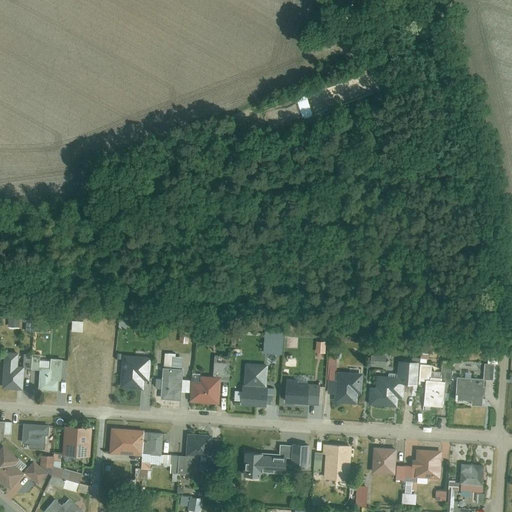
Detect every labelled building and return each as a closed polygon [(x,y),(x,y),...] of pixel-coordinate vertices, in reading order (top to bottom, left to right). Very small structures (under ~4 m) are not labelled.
[(165,354),(162,401),(182,402),(184,370),(175,370),(176,355),(165,354)] [(6,355),(5,387),(24,388),(25,367),(18,367),(19,356),(6,355)] [(194,373),(192,403),(219,405),(221,382),(229,382),(231,359),(213,357),(212,374),(194,373)] [(76,359),(75,384),(96,385),(96,371),(88,371),(89,360),(76,359)] [(123,359),(122,387),(140,388),(150,389),(151,361),(123,359)] [(41,360),(40,387),(62,388),(63,360),(41,360)] [(374,375),(372,402),(403,404),(405,386),(415,387),(417,362),(397,361),(395,377),(374,375)] [(425,384),(424,405),(449,407),(450,382),(451,362),(442,362),(442,381),(430,380),(431,366),(419,365),(418,384),(425,384)] [(496,363),(485,362),(484,378),(457,376),(455,405),(484,407),(485,381),(494,382),(496,363)] [(267,365),(244,363),(241,403),(264,404),(267,365)] [(339,376),(337,401),(359,402),(361,378),(339,376)] [(297,379),(285,378),(283,402),(318,404),(319,383),(297,382),(297,379)] [(11,422),(0,421),(0,433),(10,434),(11,422)] [(49,424),(25,424),(25,448),(48,449),(49,424)] [(64,428),(62,454),(90,456),(92,430),(75,429),(64,428)] [(166,433),(113,429),(111,452),(164,456),(166,433)] [(210,437),(188,436),(187,456),(209,458),(210,437)] [(250,455),(248,478),(287,480),(290,445),(275,444),(274,456),(250,455)] [(3,446),(0,449),(0,481),(13,492),(27,476),(37,483),(46,472),(33,461),(27,467),(3,446)] [(350,481),(351,448),(325,447),(323,480),(350,481)] [(396,451),(373,449),(371,476),(441,480),(443,453),(417,452),(416,466),(396,464),(396,451)] [(53,456),(41,456),(41,466),(53,466),(53,456)] [(165,457),(164,467),(173,468),(174,458),(165,457)] [(179,457),(178,474),(200,476),(202,459),(179,457)] [(485,493),(486,466),(460,465),(459,492),(485,493)] [(55,467),(50,484),(76,493),(82,476),(55,467)] [(370,488),(357,488),(357,503),(369,504),(370,488)] [(85,511),(60,492),(44,511),(85,511)] [(436,492),(435,500),(446,500),(446,492),(436,492)] [(182,496),(179,506),(186,508),(188,498),(182,496)] [(190,498),(188,511),(196,511),(200,511),(203,500),(190,498)] [(471,502),(457,501),(457,509),(471,510),(471,502)]
